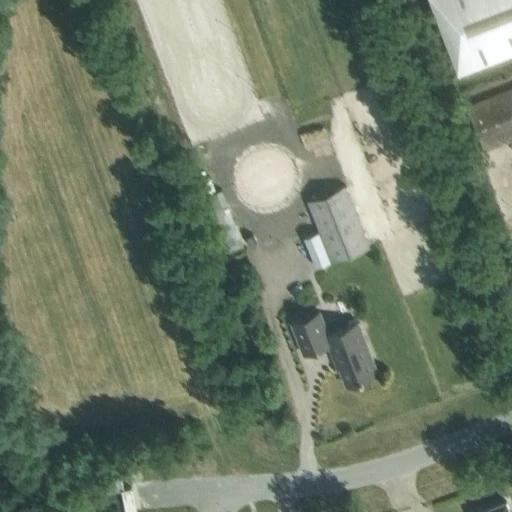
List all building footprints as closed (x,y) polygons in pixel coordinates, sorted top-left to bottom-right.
[(511,0),(431,0),(458,71),(511,50),(511,0)] [(484,150),(511,138),(511,86),(466,105),(484,150)] [(222,184),(203,192),(227,251),(247,243),(222,184)] [(332,259),(369,244),(345,184),(308,199),(332,259)] [(328,332),(319,310),(291,321),(303,352),(328,342),(333,357),(335,356),(345,383),(377,371),(358,320),(328,332)] [(510,511),(506,500),(471,511),(510,511)]
